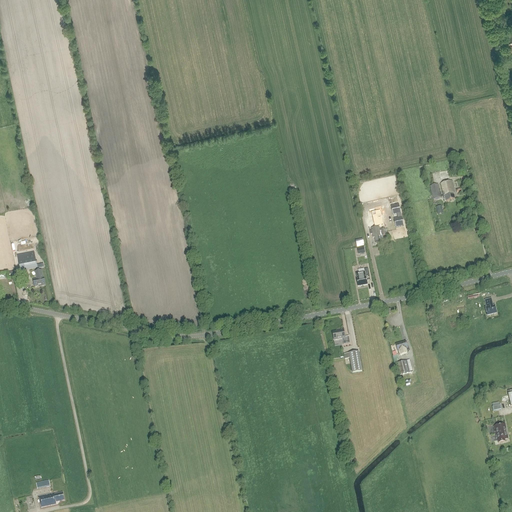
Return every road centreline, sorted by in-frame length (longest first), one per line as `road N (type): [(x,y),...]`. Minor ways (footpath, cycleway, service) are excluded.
road 1 (unclassified): [(511,271),(186,337),(0,303)]
road 2 (track): [(56,314),(89,493),(77,504),(35,511)]
